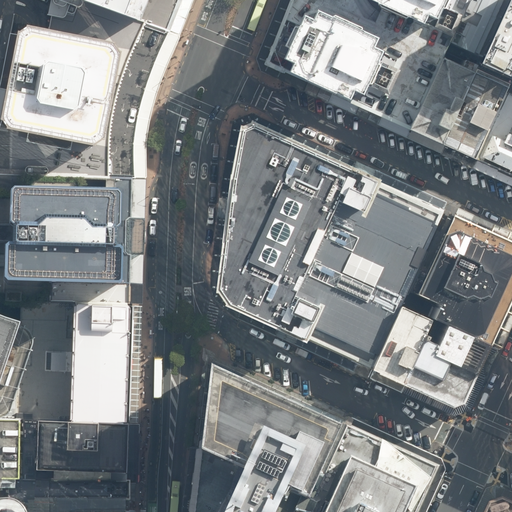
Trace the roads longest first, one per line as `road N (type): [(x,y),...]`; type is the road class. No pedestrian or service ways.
road 1 (tertiary): [(168,478),(162,416),(170,178),(191,65)]
road 2 (unclassified): [(190,286),(229,339),(482,450)]
road 3 (unclassified): [(511,209),(223,79)]
road 4 (tertiary): [(223,79),(199,154),(190,286)]
road 5 (tertiary): [(190,286),(183,418),(168,478)]
